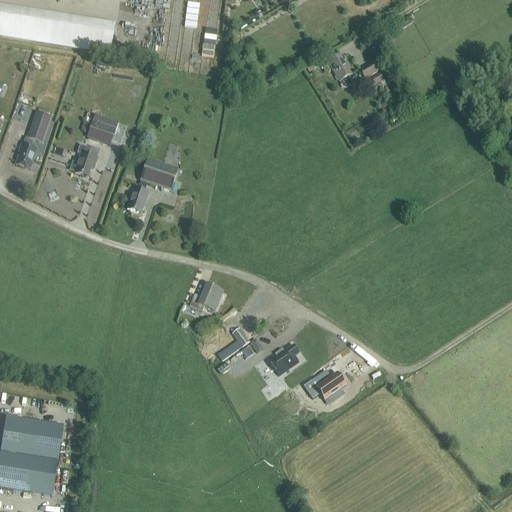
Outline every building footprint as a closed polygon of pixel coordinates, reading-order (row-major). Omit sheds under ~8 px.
[(186,13),(199,14),(200,5),(187,4),(186,13)] [(0,38),(111,53),(115,22),(0,7),(0,38)] [(195,38),(197,24),(185,22),(183,36),(195,38)] [(172,62),(173,58),(177,58),(177,52),(172,52),(173,45),(166,44),(165,62),(172,62)] [(201,55),(200,66),(214,67),(215,56),(201,55)] [(340,56),(328,63),(339,83),(340,82),(344,89),(346,89),(352,86),(352,84),(348,77),(351,76),(340,56)] [(97,61),(96,67),(109,70),(110,64),(97,61)] [(365,80),(379,72),(373,62),(359,71),(365,80)] [(375,86),(384,80),(380,73),(370,79),(375,86)] [(52,118),(37,113),(28,139),(33,141),(43,145),(52,118)] [(92,123),(86,139),(110,147),(116,131),(92,123)] [(19,157),(16,166),(30,171),(37,150),(31,148),(33,141),(28,139),(24,138),(22,145),(20,152),(21,153),(19,157)] [(73,163),(70,171),(73,172),(75,173),(75,174),(88,179),(93,165),(95,166),(97,160),(99,155),(99,152),(98,150),(91,148),(90,150),(80,146),(77,154),(81,156),(78,164),(73,163)] [(148,159),(140,182),(171,192),(174,184),(177,175),(178,170),(148,159)] [(149,194),(145,193),(147,188),(140,185),(138,191),(135,190),(127,210),(141,215),(145,203),(146,203),(149,194)] [(195,295),(190,307),(202,313),(204,308),(214,313),(223,292),(207,285),(201,298),(195,295)] [(250,343),(240,329),(232,335),(242,349),(250,343)] [(259,347),(255,342),(251,345),(257,355),(262,352),(262,351),(261,352),(258,347),(259,347)] [(293,346),(286,351),(284,350),(267,362),(279,378),(299,364),(294,358),(299,355),(293,346)] [(237,406),(273,384),(262,367),(227,389),(237,406)] [(309,376),(299,384),(308,397),(313,393),(318,399),(325,394),(328,398),(337,392),(334,388),(340,384),(330,371),(314,383),(309,376)] [(6,419),(0,454),(58,463),(63,428),(6,419)] [(58,463),(0,454),(0,455),(0,490),(52,499),(58,463)]
